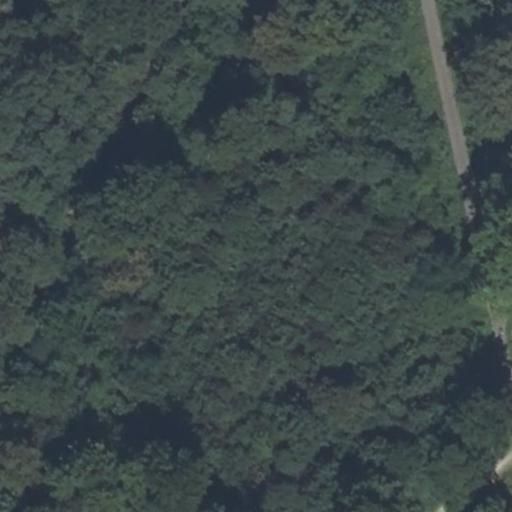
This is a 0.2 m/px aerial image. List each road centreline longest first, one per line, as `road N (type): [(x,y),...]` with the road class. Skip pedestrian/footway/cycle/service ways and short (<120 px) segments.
road 1 (unknown): [(504,511),(466,327),(381,0)]
road 2 (unknown): [(492,314),(187,468),(125,511)]
road 3 (track): [(176,0),(0,377)]
road 4 (track): [(511,403),(423,0)]
